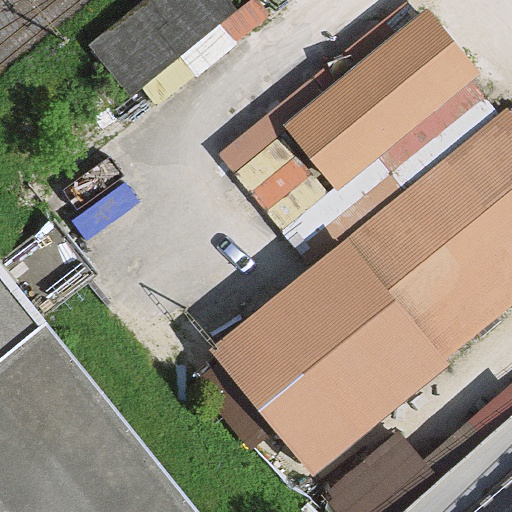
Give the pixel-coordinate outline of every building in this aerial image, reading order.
[(235,0),(134,0),(87,39),(129,89),(236,1),(235,0)] [(482,66),(431,0),(429,0),(287,108),(296,119),(338,175),(482,66)] [(511,299),(511,102),(507,97),(349,222),(211,333),(312,459),(450,349),(511,299)] [(300,205),(338,175),(296,119),(257,150),(300,205)] [(0,349),(47,313),(0,254),(0,349)] [(203,511),(47,313),(0,349),(0,507),(3,511),(203,511)]
